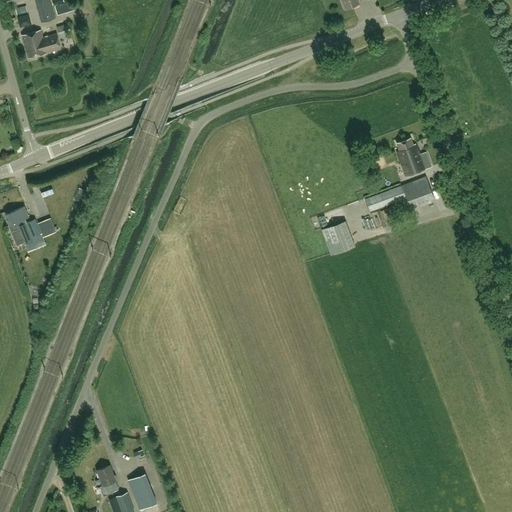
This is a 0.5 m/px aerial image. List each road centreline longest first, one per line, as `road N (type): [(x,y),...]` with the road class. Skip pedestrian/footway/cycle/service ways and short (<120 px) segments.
road 1 (unclassified): [(36,511),(201,121),(282,88),(345,86),(416,61)]
road 2 (unclassified): [(34,158),(400,15)]
road 3 (unclassified): [(511,318),(416,61)]
road 4 (unclassified): [(34,158),(0,37)]
